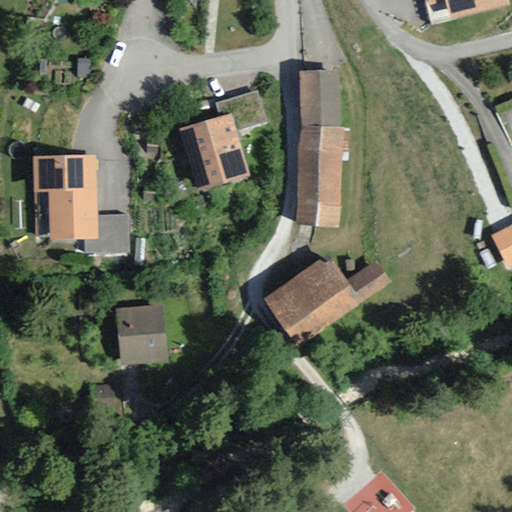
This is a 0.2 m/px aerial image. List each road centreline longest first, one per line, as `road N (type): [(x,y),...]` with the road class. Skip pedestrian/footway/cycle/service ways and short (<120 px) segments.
road 1 (residential): [(291,54),(288,213),(255,288),(277,332),(354,432),(349,479),(320,511)]
road 2 (residential): [(291,54),(138,73)]
